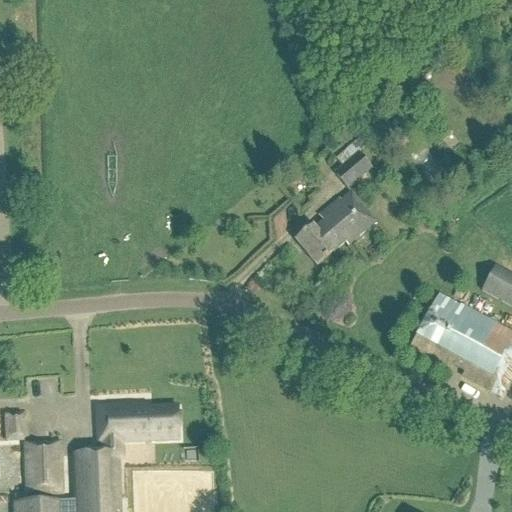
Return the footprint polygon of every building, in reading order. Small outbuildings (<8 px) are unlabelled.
[(423,117),(414,125),(419,131),(428,122),(423,117)] [(358,155),(334,176),(347,191),(371,170),(358,155)] [(344,249),(374,224),(350,195),(339,204),(337,201),(318,217),(323,223),(313,232),(311,229),(295,243),(316,269),(342,247),(344,249)] [(511,278),(495,269),(482,293),(511,309),(511,278)] [(501,398),(511,376),(511,336),(461,310),(461,311),(439,300),(412,350),(434,362),(435,364),(451,372),(452,369),(464,375),(462,378),(501,398)] [(63,383),(37,384),(38,400),(64,399),(63,383)] [(136,414),(136,410),(97,411),(99,447),(180,444),(178,412),(136,414)] [(5,418),(7,443),(23,442),(22,417),(5,418)] [(28,500),(63,498),(61,447),(26,448),(28,500)] [(75,511),(122,511),(120,454),(73,457),(75,511)]
